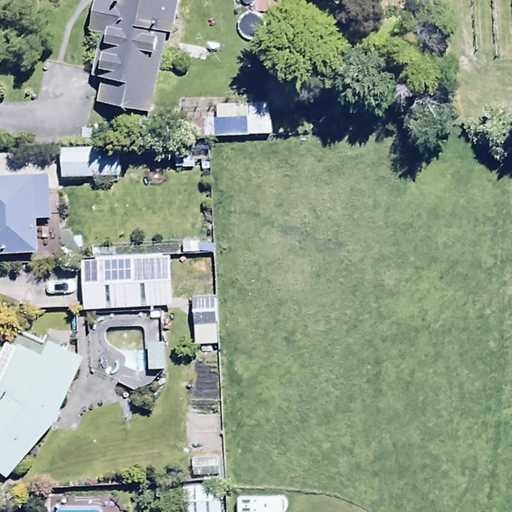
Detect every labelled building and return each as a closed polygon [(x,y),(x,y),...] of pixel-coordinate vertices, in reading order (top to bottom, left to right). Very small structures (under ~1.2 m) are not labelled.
[(172,0),(90,0),(84,32),(94,34),(86,79),(96,81),(92,101),(146,111),(162,30),(166,31),(172,0)] [(181,119),(182,139),(268,133),(267,109),(260,110),(260,102),(212,104),(212,118),(181,119)] [(55,150),(56,177),(115,175),(115,148),(55,150)] [(0,250),(33,250),(33,218),(43,218),(42,174),(0,174),(0,250)] [(76,261),(78,310),(167,304),(164,255),(76,261)] [(189,298),(192,345),(213,344),(211,297),(189,298)] [(0,476),(1,477),(49,421),(80,355),(42,337),(34,355),(13,345),(12,348),(2,342),(0,344),(0,476)] [(161,341),(144,343),(144,370),(161,369),(161,341)]
